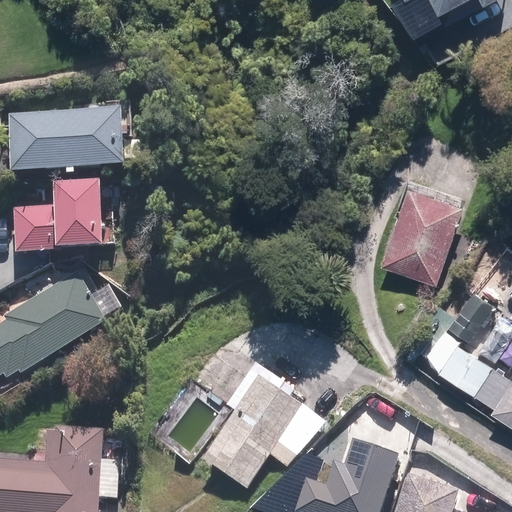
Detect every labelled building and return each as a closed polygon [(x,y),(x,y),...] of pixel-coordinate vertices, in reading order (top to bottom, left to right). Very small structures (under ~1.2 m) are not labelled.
[(419,0),(433,0),(444,21),(484,0),(490,12),(511,1),(511,0),(408,0),(411,4),(419,0)] [(138,112),(23,119),(26,176),(80,172),(80,179),(89,179),(89,172),(141,169),(138,112)] [(71,208),(21,211),(24,255),(112,250),(120,249),(117,184),(108,185),(70,187),(71,208)] [(389,269),(442,288),(471,209),(418,189),(389,269)] [(116,291),(99,301),(84,276),(11,320),(13,324),(0,332),(0,384),(10,378),(13,383),(26,376),(27,377),(113,325),(112,323),(130,313),(116,291)] [(501,310),(477,292),(449,329),(473,347),(501,310)] [(498,416),(511,425),(511,379),(463,347),(445,373),(501,411),(498,416)] [(282,353),(272,376),(302,389),(312,367),(282,353)] [(269,380),(212,461),(251,490),(273,459),(292,472),(328,422),(269,380)] [(192,392),(173,391),(171,416),(190,417),(192,392)] [(0,511),(105,511),(111,434),(63,430),(62,436),(55,435),(52,465),(0,461),(0,511)] [(347,474),(334,471),(328,492),(310,487),(302,511),(383,511),(399,460),(355,447),(347,474)] [(461,511),(467,493),(417,476),(405,511),(461,511)]
